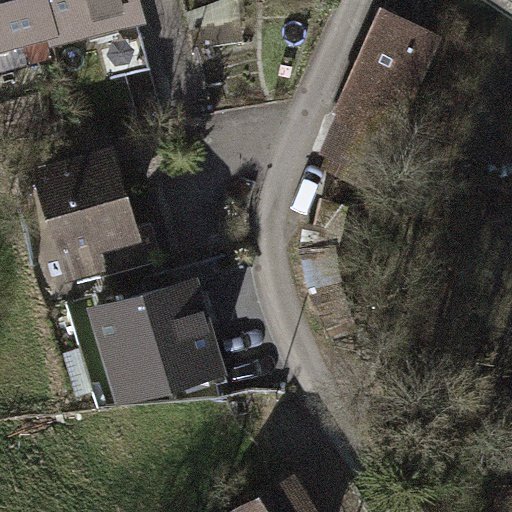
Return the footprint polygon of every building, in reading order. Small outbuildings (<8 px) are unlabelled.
[(0,0),(0,39),(51,25),(44,0),(0,0)] [(133,11),(130,0),(44,0),(51,25),(53,32),(73,27),(133,11)] [(243,41),(236,0),(233,0),(195,15),(199,46),(243,41)] [(385,5),(326,143),(341,149),(304,236),(351,256),(447,31),(385,5)] [(122,195),(108,148),(42,167),(73,268),(102,260),(105,271),(162,254),(152,221),(136,226),(127,194),(122,195)] [(191,274),(97,304),(119,372),(166,357),(172,374),(218,359),(191,274)] [(313,511),(290,476),(237,510),(238,511),(313,511)]
